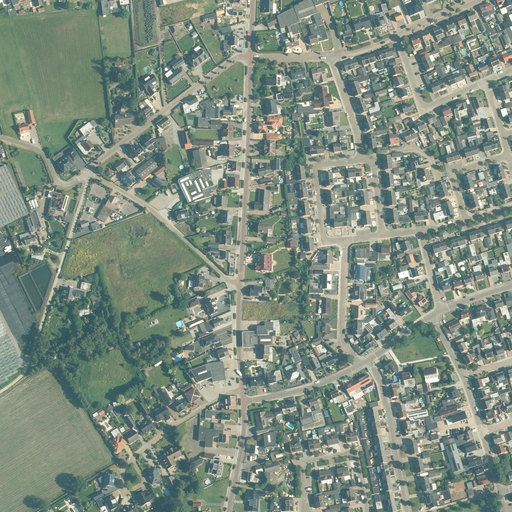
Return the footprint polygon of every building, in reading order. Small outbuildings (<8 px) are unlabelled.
[(109,0),(101,1),(103,16),(109,15),(108,11),(111,10),(109,0)] [(263,11),(263,13),(264,13),(269,14),(272,14),(272,13),(275,14),(276,4),(272,4),(272,0),(270,0),(269,0),(264,0),(265,4),(265,7),(264,9),(264,10),(263,11)] [(278,16),(277,17),(277,18),(278,20),(281,30),(281,31),(281,33),(282,33),(285,32),(286,32),(286,33),(286,34),(281,36),(283,43),(285,42),(286,48),(292,47),(292,48),(299,46),(298,42),(298,41),(297,41),(297,40),(294,41),(292,36),(298,34),(299,34),(301,33),(298,23),(299,23),(299,20),(313,15),(317,14),(315,7),(328,2),(327,0),(307,0),(298,5),(298,6),(293,7),(294,8),(281,15),(278,16)] [(405,0),(403,1),(405,6),(409,16),(414,14),(418,12),(422,10),(418,1),(417,0),(405,0)] [(505,8),(501,0),(498,0),(496,1),(500,10),(501,10),(502,14),(507,11),(506,8),(505,8)] [(507,0),(501,0),(505,8),(506,8),(511,6),(510,2),(509,2),(507,0)] [(484,6),(487,12),(489,16),(495,13),(492,6),(491,6),(490,4),(484,6)] [(487,12),(484,6),(480,8),(482,14),(483,18),(489,16),(487,12)] [(227,7),(222,7),(223,9),(223,11),(224,11),(226,11),(225,16),(229,16),(237,17),(242,17),(242,11),(232,11),(232,8),(227,7)] [(394,10),(388,12),(390,19),(394,17),(397,22),(404,19),(401,14),(398,15),(397,12),(395,13),(394,10)] [(214,13),(202,17),(203,23),(209,21),(211,20),(215,19),(214,16),(216,15),(216,13),(214,14),(214,13)] [(374,13),(370,14),(372,22),(374,21),(376,29),(378,29),(383,28),(383,27),(388,26),(386,18),(381,19),(380,18),(376,20),(374,13)] [(477,19),(474,13),(467,16),(472,27),(476,25),(474,21),(477,19)] [(316,24),(308,26),(310,32),(312,37),(309,38),(309,40),(311,45),(318,43),(318,42),(322,40),(323,41),(328,40),(327,35),(324,26),(323,25),(322,21),(320,15),(317,14),(313,15),(314,17),(314,19),(316,24)] [(506,30),(511,27),(511,23),(509,16),(505,18),(507,23),(503,25),(505,30),(507,29),(506,30)] [(353,20),(353,18),(352,19),(356,32),(365,29),(365,30),(372,28),(368,17),(359,20),(359,19),(353,20)] [(460,27),(463,26),(463,25),(465,29),(468,28),(464,17),(457,20),(460,27)] [(266,22),(269,27),(277,23),(275,19),(274,18),(266,22)] [(481,20),(478,21),(483,32),(486,31),(481,20)] [(447,25),(446,25),(449,32),(452,30),(454,34),(457,33),(452,22),(449,24),(449,23),(446,24),(447,25)] [(492,29),(490,30),(487,23),(484,24),(487,31),(490,36),(494,34),(497,33),(494,28),(492,29)] [(345,35),(343,35),(344,41),(354,39),(350,25),(346,26),(347,31),(345,32),(345,35)] [(32,27),(30,40),(39,42),(40,36),(44,37),(45,29),(32,27)] [(443,34),(442,32),(440,27),(436,29),(433,30),(438,42),(441,41),(439,36),(443,34)] [(508,34),(506,30),(503,31),(505,35),(503,36),(506,45),(511,43),(508,34)] [(422,35),(424,40),(427,47),(430,45),(428,41),(431,39),(429,32),(425,34),(422,35)] [(456,43),(456,44),(461,42),(461,41),(462,41),(460,35),(453,38),(452,36),(448,38),(451,45),(455,43),(455,44),(456,43)] [(418,37),(411,40),(415,50),(419,49),(417,45),(421,44),(418,37)] [(224,41),(224,51),(231,51),(231,47),(237,47),(237,38),(232,38),(231,38),(231,41),(224,41)] [(444,47),(451,45),(448,38),(445,39),(445,41),(442,42),(444,47)] [(485,55),(482,47),(471,51),(474,58),(476,57),(474,52),(480,50),(482,55),(485,55)] [(188,59),(194,68),(202,62),(207,58),(201,50),(188,59)] [(391,50),(385,52),(388,59),(394,57),(391,50)] [(388,59),(385,52),(379,54),(381,61),(385,59),(386,63),(389,62),(388,59)] [(500,65),(494,52),(491,53),(494,59),(490,61),(493,68),(497,66),(500,65)] [(505,63),(510,61),(508,55),(505,56),(503,52),(500,54),(503,62),(504,61),(505,63)] [(170,64),(171,66),(174,70),(184,63),(178,55),(175,58),(176,60),(170,64)] [(374,55),(368,57),(370,64),(376,62),(374,55)] [(479,67),(482,73),(488,70),(485,61),(487,60),(485,56),(480,58),(482,63),(481,64),(482,66),(479,67)] [(370,64),(368,57),(361,59),(364,66),(370,64)] [(422,59),(424,65),(431,62),(428,57),(422,59)] [(357,61),(351,63),(353,70),(359,68),(357,61)] [(459,61),(454,63),(456,69),(458,68),(459,73),(462,71),(460,65),(459,61)] [(431,62),(424,65),(427,72),(434,69),(431,62)] [(353,70),(351,63),(344,65),(346,72),(353,70)] [(386,69),(382,70),(378,72),(378,74),(379,74),(380,75),(384,73),(385,75),(386,75),(387,75),(388,75),(391,74),(393,77),(400,75),(398,68),(395,69),(394,66),(390,67),(386,69)] [(472,66),(466,69),(468,73),(470,78),(477,75),(476,74),(477,73),(476,70),(475,71),(472,66)] [(365,67),(362,68),(364,77),(369,75),(373,74),(373,72),(367,74),(365,67)] [(327,78),(326,75),(324,68),(320,70),(317,71),(317,69),(312,70),(314,80),(317,79),(318,80),(319,80),(320,84),(327,82),(326,78),(327,78)] [(355,77),(356,80),(364,77),(362,68),(358,69),(360,74),(359,76),(355,77)] [(440,68),(436,70),(433,72),(433,73),(437,72),(439,77),(440,76),(442,80),(445,79),(440,68)] [(167,79),(172,86),(173,85),(172,85),(177,81),(176,80),(180,78),(180,79),(184,76),(179,69),(167,79)] [(289,77),(290,81),(293,80),(293,81),(306,78),(308,88),(312,87),(309,73),(306,74),(305,69),(288,73),(289,77)] [(460,74),(454,77),(457,84),(463,81),(460,74)] [(157,93),(153,86),(157,83),(152,75),(141,83),(151,97),(157,93)] [(369,75),(364,77),(356,80),(350,82),(351,85),(353,91),(360,89),(358,83),(360,83),(370,79),(369,75)] [(290,81),(289,77),(275,77),(275,78),(267,78),(266,86),(279,86),(281,86),(282,82),(288,82),(290,81)] [(454,77),(448,79),(449,82),(451,86),(457,84),(454,77)] [(395,84),(396,88),(404,85),(401,78),(390,82),(391,86),(395,84)] [(0,96),(0,97),(7,99),(11,83),(0,80),(0,81),(0,96)] [(431,86),(431,87),(431,88),(434,94),(440,91),(437,84),(435,80),(432,81),(434,85),(431,86)] [(443,81),(437,84),(440,91),(446,88),(443,81)] [(128,83),(119,84),(120,88),(124,88),(125,92),(129,92),(128,83)] [(511,92),(508,83),(505,83),(506,87),(499,89),(501,95),(508,93),(511,92)] [(374,91),(375,93),(375,96),(376,96),(379,96),(387,93),(386,88),(380,90),(378,84),(372,86),(374,91)] [(314,104),(315,109),(330,107),(329,102),(332,102),(331,94),(328,95),(327,88),(318,89),(319,96),(315,97),(314,98),(314,101),(310,101),(310,105),(314,104)] [(50,98),(47,99),(52,109),(57,106),(55,103),(61,101),(56,90),(55,91),(54,89),(51,91),(52,92),(48,94),(50,98)] [(355,97),(362,95),(360,89),(353,91),(355,97)] [(398,96),(401,96),(402,99),(408,97),(406,90),(400,92),(399,90),(393,92),(394,97),(398,96)] [(202,99),(212,95),(210,91),(201,94),(202,99)] [(283,93),(283,100),(294,98),(293,91),(289,92),(288,92),(283,93)] [(510,100),(511,103),(511,102),(511,91),(511,92),(508,93),(501,95),(503,102),(510,100)] [(186,104),(183,106),(185,114),(191,113),(189,110),(191,109),(192,111),(197,109),(195,106),(199,104),(198,102),(200,101),(200,100),(197,96),(185,103),(186,104)] [(139,106),(139,107),(141,109),(142,111),(146,117),(153,112),(151,110),(154,109),(151,105),(147,99),(145,101),(143,102),(139,102),(139,106)] [(480,99),(473,101),(475,106),(478,116),(476,117),(471,118),(473,123),(476,122),(476,121),(480,120),(488,118),(486,111),(484,112),(483,108),(482,104),(482,103),(480,99)] [(364,100),(362,101),(357,102),(359,108),(366,106),(370,105),(368,102),(365,103),(364,100)] [(380,109),(380,108),(393,105),(395,104),(393,100),(379,104),(378,104),(380,109)] [(266,102),(266,106),(267,111),(268,110),(269,116),(278,114),(276,101),(266,102)] [(467,109),(464,101),(456,104),(458,110),(454,110),(456,121),(461,120),(459,112),(462,111),(467,109)] [(370,109),(369,110),(370,112),(370,114),(381,111),(380,109),(378,104),(378,102),(375,103),(374,103),(375,107),(376,107),(370,109)] [(314,112),(314,111),(313,107),(302,108),(302,104),(298,105),(298,108),(297,109),(298,113),(304,112),(304,113),(314,112)] [(467,106),(471,118),(476,117),(471,104),(467,106)] [(411,105),(398,109),(398,108),(395,109),(395,110),(398,109),(398,110),(400,115),(413,111),(411,105)] [(361,115),(368,112),(366,106),(359,108),(361,115)] [(210,108),(209,108),(209,111),(207,111),(205,111),(205,119),(198,118),(198,127),(210,128),(210,119),(220,119),(221,116),(235,117),(235,109),(230,109),(229,112),(224,112),(225,107),(221,107),(221,108),(216,108),(215,107),(210,108)] [(443,111),(442,110),(445,118),(448,116),(449,117),(453,116),(449,107),(445,109),(445,110),(443,111)] [(49,108),(41,110),(44,120),(51,118),(49,108)] [(328,119),(329,128),(339,126),(338,119),(339,118),(339,113),(333,114),(332,110),(326,111),(326,115),(329,115),(329,119),(328,119)] [(35,124),(32,111),(27,112),(30,125),(35,124)] [(130,114),(125,115),(124,113),(124,112),(123,112),(121,112),(120,113),(120,116),(115,117),(116,122),(115,123),(115,128),(120,128),(120,127),(122,127),(121,126),(131,125),(131,121),(136,121),(135,113),(129,113),(130,114)] [(384,119),(385,124),(387,128),(396,124),(402,122),(401,116),(389,120),(389,123),(387,123),(386,119),(384,119)] [(435,116),(428,119),(429,122),(428,122),(429,123),(430,125),(433,123),(434,123),(436,128),(437,127),(440,133),(440,132),(444,131),(442,125),(441,124),(439,119),(436,120),(435,116)] [(363,120),(365,126),(372,123),(370,117),(363,120)] [(168,126),(170,124),(166,118),(156,126),(159,129),(157,130),(160,133),(164,130),(163,129),(165,128),(167,131),(170,129),(167,126),(168,126)] [(267,134),(267,130),(272,131),(272,132),(277,132),(277,128),(276,128),(276,125),(277,123),(282,123),(282,119),(275,118),(275,119),(274,119),(268,119),(268,124),(265,124),(264,123),(264,122),(261,122),(261,124),(260,124),(261,124),(260,127),(259,127),(259,130),(260,130),(260,134),(267,134)] [(486,119),(472,123),(473,125),(474,129),(475,129),(476,128),(482,127),(481,124),(484,123),(486,131),(493,129),(490,121),(487,122),(486,119)] [(89,123),(79,130),(81,133),(84,136),(89,133),(94,130),(89,123)] [(365,126),(367,132),(374,130),(372,123),(365,126)] [(421,124),(417,126),(420,133),(423,131),(425,135),(428,133),(424,123),(421,124)] [(29,131),(27,124),(21,125),(21,124),(18,125),(20,133),(29,131)] [(221,137),(221,138),(222,138),(222,141),(228,141),(228,138),(231,138),(231,130),(232,130),(233,126),(228,126),(222,126),(222,133),(221,137)] [(399,131),(401,138),(403,142),(406,141),(407,143),(412,141),(407,131),(403,133),(402,130),(399,131)] [(409,130),(407,131),(412,141),(417,139),(414,132),(411,133),(409,130)] [(191,144),(190,141),(188,132),(186,133),(181,134),(184,145),(191,144)] [(339,133),(328,134),(328,140),(328,145),(332,144),(331,140),(333,140),(333,136),(335,136),(339,135),(339,133)] [(149,135),(143,141),(146,144),(148,148),(148,147),(148,148),(151,151),(152,151),(154,149),(151,145),(152,145),(155,142),(153,140),(149,135)] [(393,135),(390,135),(391,145),(399,144),(398,136),(393,136),(393,135)] [(84,136),(75,143),(84,155),(88,152),(94,148),(84,136)] [(162,147),(163,151),(168,150),(165,137),(159,139),(159,141),(161,147),(162,147)] [(307,137),(302,137),(303,140),(304,148),(311,147),(310,139),(307,139),(307,137)] [(265,148),(265,151),(265,157),(276,157),(276,156),(277,155),(277,154),(276,153),(276,152),(276,142),(266,142),(265,148)] [(471,149),(471,150),(473,156),(479,154),(477,148),(474,149),(472,142),(469,143),(471,149)] [(489,144),(491,151),(498,149),(496,142),(489,144)] [(489,144),(483,146),(485,153),(491,151),(489,144)] [(139,154),(143,151),(139,145),(136,147),(136,148),(135,149),(133,146),(131,147),(130,147),(129,147),(128,148),(128,149),(127,150),(133,159),(135,158),(135,159),(136,158),(137,158),(138,157),(138,156),(139,155),(139,154)] [(225,156),(221,156),(221,157),(221,160),(225,160),(225,157),(228,157),(228,158),(229,158),(229,157),(233,157),(233,150),(234,150),(234,146),(223,146),(223,153),(225,153),(225,156)] [(67,157),(57,165),(63,174),(74,166),(72,163),(73,162),(73,163),(80,158),(73,148),(66,153),(69,157),(68,157),(67,157)] [(454,162),(461,160),(459,153),(455,154),(454,149),(451,150),(454,162)] [(204,150),(199,151),(192,152),(196,170),(203,169),(208,168),(204,150)] [(454,162),(451,150),(447,151),(449,156),(446,157),(448,164),(454,162)] [(471,150),(464,151),(466,158),(473,156),(471,150)] [(150,174),(158,168),(151,160),(148,157),(146,159),(148,162),(136,172),(142,180),(150,174)] [(406,174),(414,171),(416,171),(415,167),(421,166),(419,158),(414,159),(413,158),(409,159),(411,166),(409,167),(410,169),(406,170),(406,174)] [(126,169),(120,161),(114,167),(118,172),(121,170),(123,173),(133,166),(127,159),(124,162),(128,167),(126,169)] [(285,159),(274,159),(274,171),(280,171),(280,167),(285,167),(285,159)] [(239,172),(239,163),(233,163),(232,165),(227,165),(227,170),(232,170),(232,172),(239,172)] [(294,166),(290,168),(291,171),(296,169),(295,168),(297,168),(298,174),(298,175),(305,174),(304,167),(301,168),(301,167),(306,166),(306,164),(299,164),(294,166)] [(152,173),(156,176),(166,169),(162,165),(152,173)] [(0,228),(29,214),(6,166),(0,168),(0,228)] [(214,186),(212,182),(211,171),(218,170),(217,166),(203,169),(195,172),(188,175),(188,176),(178,181),(178,182),(188,204),(211,197),(210,194),(213,193),(212,190),(215,190),(214,186)] [(495,169),(497,175),(504,173),(502,167),(495,169)] [(423,169),(416,171),(414,171),(416,176),(417,180),(430,176),(428,170),(424,172),(423,169)] [(129,172),(121,178),(123,182),(124,181),(129,188),(135,182),(133,179),(129,172)] [(497,175),(495,176),(497,182),(491,184),(487,185),(488,188),(492,187),(499,185),(498,182),(506,179),(505,176),(506,176),(505,173),(504,174),(504,173),(497,175)] [(286,176),(287,185),(290,185),(297,184),(297,182),(298,181),(306,181),(305,174),(298,175),(298,174),(295,175),(295,180),(290,181),(290,175),(286,176)] [(235,188),(235,189),(236,189),(236,188),(238,188),(239,175),(227,175),(226,182),(222,182),(222,189),(226,189),(226,187),(230,187),(230,188),(235,188)] [(431,181),(430,176),(417,180),(417,181),(420,181),(422,187),(425,186),(428,185),(427,182),(431,181)] [(464,178),(466,185),(473,183),(471,176),(464,178)] [(157,177),(152,184),(159,189),(161,186),(165,188),(168,183),(165,180),(164,182),(157,177)] [(474,189),(473,186),(477,185),(476,182),(473,183),(466,185),(468,191),(474,189)] [(436,183),(428,185),(425,186),(428,196),(431,195),(434,194),(433,188),(437,186),(436,183)] [(438,186),(440,192),(447,190),(445,184),(438,186)] [(299,190),(295,190),(295,194),(296,193),(300,193),(307,192),(306,185),(301,186),(299,186),(299,190)] [(501,187),(503,194),(510,191),(508,185),(501,187)] [(348,188),(336,189),(336,192),(344,191),(345,197),(349,197),(348,191),(348,188)] [(388,194),(388,200),(396,199),(399,199),(399,193),(408,192),(407,189),(396,190),(396,193),(388,194)] [(364,190),(348,191),(349,197),(355,196),(355,194),(359,193),(360,193),(361,196),(356,197),(357,200),(358,200),(368,199),(368,193),(365,193),(365,190),(364,190)] [(449,197),(447,190),(440,192),(442,199),(449,197)] [(255,210),(259,210),(259,211),(269,212),(269,205),(270,192),(260,191),(260,196),(261,196),(261,199),(260,204),(255,203),(255,210)] [(510,191),(503,194),(505,200),(511,198),(510,191)] [(49,192),(47,197),(51,198),(51,197),(56,198),(53,207),(57,209),(61,211),(64,212),(64,211),(65,212),(65,211),(66,206),(67,206),(69,198),(53,192),(53,193),(49,192)] [(295,198),(295,193),(291,194),(288,194),(289,203),(299,202),(300,202),(299,198),(295,198)] [(428,196),(428,197),(430,205),(442,202),(441,199),(434,201),(434,200),(433,200),(429,201),(429,200),(432,199),(431,195),(428,196)] [(469,197),(471,203),(478,201),(476,195),(469,197)] [(120,211),(119,210),(122,207),(121,206),(121,205),(119,204),(119,205),(116,204),(118,200),(111,196),(105,207),(104,206),(97,219),(104,222),(108,215),(109,215),(112,210),(117,213),(119,212),(120,211)] [(217,208),(221,208),(226,208),(226,198),(218,197),(218,198),(214,198),(214,204),(217,204),(217,208)] [(39,198),(31,201),(34,208),(42,205),(39,198)] [(336,199),(328,200),(329,206),(331,206),(331,209),(340,207),(347,207),(348,206),(350,206),(349,203),(348,204),(338,205),(337,205),(336,199)] [(432,209),(436,208),(436,207),(440,206),(442,212),(453,209),(451,202),(450,203),(449,200),(442,202),(430,205),(432,209)] [(350,203),(349,203),(350,206),(350,211),(361,210),(360,207),(351,209),(350,207),(352,206),(351,201),(350,201),(350,203)] [(471,203),(473,210),(480,208),(478,201),(471,203)] [(331,209),(330,209),(331,220),(335,219),(334,212),(341,212),(340,207),(331,209)] [(41,228),(42,228),(44,227),(38,211),(37,209),(30,211),(31,213),(33,213),(38,229),(41,228)] [(454,215),(453,209),(442,212),(440,213),(436,214),(433,215),(435,221),(439,220),(438,217),(441,216),(447,215),(447,217),(448,217),(451,216),(454,215)] [(188,217),(187,210),(176,213),(177,220),(185,218),(186,222),(199,218),(198,214),(188,217)] [(361,210),(350,211),(351,218),(351,221),(354,221),(355,221),(356,221),(357,220),(356,214),(361,213),(361,210)] [(221,224),(226,224),(231,225),(231,217),(232,217),(232,213),(221,212),(220,220),(222,220),(221,224)] [(400,222),(401,223),(403,222),(403,223),(411,223),(410,216),(398,217),(391,218),(391,225),(399,224),(398,221),(400,220),(400,222)] [(35,232),(34,227),(31,218),(26,219),(29,229),(31,234),(35,232)] [(91,225),(93,232),(100,229),(98,222),(91,225)] [(259,233),(268,234),(268,229),(273,229),(273,226),(259,225),(259,233)] [(500,225),(494,227),(496,234),(502,232),(500,225)] [(494,227),(487,229),(490,236),(496,234),(494,227)] [(293,239),(291,239),(293,239),(304,238),(303,234),(305,234),(305,235),(312,234),(311,228),(304,229),(304,228),(300,228),(301,234),(299,235),(299,233),(292,234),(293,239)] [(475,233),(478,240),(484,238),(482,231),(475,233)] [(230,245),(231,237),(231,233),(221,232),(221,233),(219,233),(218,238),(221,238),(220,245),(226,246),(226,245),(230,245)] [(26,245),(35,242),(34,236),(29,238),(28,233),(19,236),(21,241),(24,240),(26,245)] [(469,234),(470,239),(471,242),(478,240),(475,233),(469,234)] [(300,242),(300,241),(304,241),(304,238),(293,239),(294,249),(294,248),(296,248),(295,242),(300,242)] [(464,238),(458,240),(460,247),(461,247),(466,245),(465,243),(464,238)] [(453,249),(460,247),(458,240),(451,242),(453,249)] [(399,246),(398,243),(396,244),(398,250),(404,248),(405,252),(411,250),(410,246),(410,243),(409,243),(408,243),(399,246)] [(448,251),(446,244),(439,246),(441,253),(448,251)] [(378,250),(378,259),(386,259),(386,254),(390,254),(390,246),(382,246),(382,250),(378,250)] [(439,246),(433,247),(435,255),(438,254),(439,257),(442,256),(441,253),(439,246)] [(215,256),(222,257),(222,260),(228,261),(228,253),(223,253),(223,252),(218,252),(219,249),(218,249),(211,248),(211,249),(211,253),(215,253),(215,256)] [(371,262),(376,262),(376,253),(371,252),(371,256),(369,256),(370,249),(356,249),(356,251),(356,252),(356,258),(371,259),(371,262)] [(324,257),(324,261),(322,261),(322,263),(315,263),(315,261),(309,261),(309,269),(329,269),(330,264),(333,265),(333,253),(330,252),(329,252),(324,252),(324,257)] [(508,252),(503,254),(506,263),(507,262),(508,263),(507,263),(508,265),(511,264),(511,263),(508,252)] [(470,265),(483,260),(482,254),(473,258),(470,259),(469,259),(470,265)] [(412,255),(400,259),(402,266),(409,264),(415,262),(412,255)] [(259,272),(264,272),(272,272),(272,256),(260,256),(260,262),(260,265),(256,265),(256,271),(260,271),(259,272)] [(469,259),(463,261),(464,263),(466,263),(466,264),(468,269),(471,268),(470,265),(469,259)] [(493,265),(488,266),(491,277),(498,275),(496,269),(499,268),(497,260),(492,262),(493,265)] [(503,260),(499,261),(501,268),(503,274),(510,272),(509,266),(505,267),(503,260)] [(367,268),(374,268),(374,274),(377,275),(377,264),(367,264),(367,268)] [(480,265),(473,267),(475,275),(477,281),(484,279),(480,265)] [(359,281),(360,281),(365,281),(365,267),(356,267),(356,276),(355,276),(355,280),(359,281)] [(411,270),(398,274),(400,279),(408,277),(409,280),(413,279),(419,277),(417,269),(411,271),(411,270)] [(468,278),(463,279),(464,280),(465,285),(472,283),(471,278),(468,270),(466,271),(468,278)] [(462,286),(460,279),(462,278),(460,273),(455,275),(456,280),(453,281),(455,288),(460,287),(460,286),(462,285),(462,286)] [(332,290),(332,285),(333,276),(323,276),(322,289),(332,290)] [(442,276),(436,278),(440,292),(444,290),(444,291),(446,290),(447,291),(451,289),(450,287),(449,283),(450,283),(449,280),(449,279),(443,281),(442,276)] [(189,281),(189,287),(193,287),(193,288),(194,288),(193,290),(194,291),(195,292),(197,292),(198,291),(199,291),(199,288),(202,288),(202,284),(202,282),(204,282),(204,277),(193,277),(193,282),(189,281)] [(266,280),(266,288),(260,287),(255,287),(255,290),(251,290),(251,297),(259,297),(259,294),(262,294),(262,293),(263,293),(263,291),(270,291),(271,284),(272,284),(273,280),(266,280)] [(406,283),(408,289),(415,286),(413,280),(406,283)] [(82,283),(80,289),(89,291),(90,285),(82,283)] [(354,297),(354,300),(355,300),(360,300),(364,301),(366,301),(367,294),(364,294),(364,289),(367,289),(369,290),(369,288),(373,288),(373,285),(373,284),(365,284),(365,285),(363,285),(358,285),(358,288),(355,288),(355,294),(356,294),(356,296),(355,296),(354,297)] [(65,292),(64,292),(63,296),(64,296),(64,300),(72,301),(73,297),(83,299),(84,292),(66,288),(65,292)] [(422,295),(417,298),(416,296),(411,289),(405,294),(410,301),(411,300),(414,298),(420,306),(427,302),(422,295)] [(90,296),(94,307),(96,307),(99,306),(100,310),(104,308),(101,300),(100,301),(98,294),(90,296)] [(200,304),(196,297),(186,302),(189,309),(200,304)] [(213,299),(209,301),(204,303),(209,316),(218,312),(214,303),(215,303),(213,299)] [(322,314),(330,315),(330,308),(330,305),(331,305),(331,300),(322,299),(322,314)] [(502,316),(506,315),(507,320),(511,319),(507,306),(504,307),(502,301),(501,300),(496,302),(495,303),(497,309),(500,308),(502,316)] [(391,303),(387,306),(392,312),(396,309),(391,303)] [(398,310),(402,317),(407,313),(408,314),(411,312),(407,305),(401,309),(401,308),(398,310)] [(255,306),(254,317),(263,318),(264,306),(255,306)] [(354,307),(354,313),(355,313),(356,313),(356,315),(355,315),(355,320),(358,320),(357,324),(362,324),(362,323),(368,324),(373,320),(371,317),(367,319),(363,319),(364,308),(354,307)] [(488,316),(490,321),(495,319),(492,309),(487,311),(486,307),(476,310),(478,319),(488,316)] [(398,326),(395,322),(397,320),(393,314),(389,309),(386,311),(390,317),(388,319),(390,322),(387,324),(391,331),(398,326)] [(464,324),(467,324),(466,319),(469,318),(467,312),(461,314),(463,320),(461,320),(462,325),(462,326),(465,325),(464,324)] [(0,385),(8,381),(7,378),(17,373),(16,370),(21,367),(20,364),(22,363),(0,318),(0,385)] [(204,326),(204,327),(207,332),(224,324),(222,319),(210,324),(208,321),(203,323),(204,326)] [(476,334),(476,335),(480,334),(480,333),(481,332),(480,328),(478,328),(477,326),(478,326),(476,319),(472,320),(476,334)] [(458,320),(452,323),(448,326),(448,325),(447,325),(451,332),(452,334),(455,333),(454,330),(461,327),(458,320)] [(265,327),(258,327),(258,335),(267,335),(267,331),(273,331),(273,330),(279,330),(279,321),(274,321),(274,323),(273,323),(265,323),(265,327)] [(332,321),(322,321),(323,339),(333,339),(332,337),(333,337),(333,334),(332,334),(332,332),(329,332),(329,328),(332,328),(332,326),(333,326),(333,323),(332,323),(332,321)] [(365,328),(362,324),(357,324),(355,323),(355,327),(354,327),(354,334),(353,334),(353,335),(355,335),(358,339),(362,336),(362,329),(363,329),(365,328)] [(372,334),(371,335),(373,337),(374,336),(375,337),(377,336),(380,340),(388,334),(382,327),(377,330),(372,333),(372,334)] [(368,332),(359,339),(361,343),(362,343),(363,344),(366,342),(365,340),(366,340),(367,341),(363,344),(368,350),(375,344),(370,337),(371,336),(368,332)] [(256,334),(243,334),(244,349),(257,349),(256,334)] [(223,346),(221,342),(219,343),(216,335),(202,340),(204,347),(213,344),(214,345),(215,349),(223,346)] [(462,337),(459,338),(455,341),(457,344),(464,341),(467,340),(466,338),(465,336),(462,337)] [(273,337),(263,337),(258,337),(257,338),(257,344),(259,345),(259,346),(264,346),(273,346),(273,337)] [(506,337),(502,338),(503,342),(504,342),(504,344),(508,343),(511,352),(511,351),(511,339),(508,341),(506,337)] [(496,341),(493,342),(495,349),(496,351),(498,356),(504,354),(502,347),(499,348),(496,341)] [(109,351),(117,347),(114,342),(108,345),(107,344),(105,345),(106,346),(107,346),(109,351)] [(470,345),(468,342),(464,344),(458,347),(461,353),(467,350),(466,347),(470,345)] [(488,351),(484,352),(486,356),(485,356),(486,357),(487,359),(494,357),(492,350),(493,350),(492,345),(491,344),(486,345),(487,348),(488,351)] [(269,347),(261,347),(261,356),(259,356),(259,360),(268,360),(268,356),(269,356),(269,347)] [(296,347),(289,351),(290,354),(291,354),(293,358),(294,357),(296,363),(291,365),(293,369),(295,368),(294,366),(297,364),(298,365),(302,363),(301,361),(302,360),(296,349),(296,347)] [(220,349),(216,350),(219,360),(229,356),(226,349),(220,351),(220,349)] [(472,359),(476,357),(474,353),(468,356),(464,358),(468,365),(474,362),(472,359)] [(318,357),(324,369),(336,363),(331,354),(328,355),(327,356),(326,354),(321,356),(318,357)] [(313,371),(321,368),(316,358),(309,362),(306,356),(302,359),(306,366),(310,364),(313,371)] [(389,361),(383,366),(386,371),(388,369),(392,375),(396,372),(397,373),(399,372),(398,366),(394,361),(390,363),(389,361)] [(198,383),(212,378),(212,383),(225,381),(223,362),(210,364),(190,371),(198,383)] [(298,365),(297,364),(294,366),(295,368),(293,369),(286,372),(291,381),(299,377),(300,381),(305,379),(298,365)] [(282,380),(280,371),(275,372),(274,374),(274,377),(272,377),(271,373),(267,374),(266,369),(262,369),(264,379),(268,378),(269,385),(277,383),(276,381),(282,380)] [(424,371),(425,376),(425,379),(437,377),(436,369),(430,370),(430,369),(424,371)] [(406,374),(403,375),(403,380),(405,386),(408,386),(415,384),(414,379),(411,379),(410,376),(411,376),(411,375),(410,376),(410,373),(409,373),(406,373),(406,374)] [(508,384),(507,380),(506,378),(505,379),(503,373),(496,375),(496,376),(493,377),(495,383),(496,383),(495,382),(498,381),(499,384),(502,383),(502,384),(503,384),(503,386),(508,384)] [(251,377),(251,378),(251,379),(251,387),(263,386),(262,376),(258,376),(258,378),(255,378),(255,377),(254,376),(253,375),(252,375),(251,376),(251,377)] [(345,388),(347,392),(349,395),(349,394),(351,398),(353,397),(355,400),(364,395),(362,392),(364,391),(367,389),(373,385),(371,382),(372,382),(368,375),(345,388)] [(488,378),(475,382),(477,390),(483,388),(482,384),(490,382),(488,378)] [(392,384),(392,386),(393,390),(390,391),(391,399),(398,397),(398,393),(401,393),(399,385),(400,385),(400,383),(395,384),(392,384)] [(418,394),(430,391),(429,383),(416,385),(418,394)] [(191,385),(182,391),(190,404),(200,398),(191,385)] [(444,407),(439,409),(440,413),(445,412),(455,409),(458,408),(456,404),(454,400),(455,400),(460,398),(461,397),(460,395),(459,395),(458,391),(457,391),(456,388),(450,390),(451,393),(447,394),(449,398),(446,399),(446,400),(442,401),(444,407)] [(159,392),(158,393),(160,396),(167,407),(173,403),(164,389),(159,392)] [(500,396),(499,396),(498,391),(497,392),(497,393),(492,395),(490,389),(478,393),(481,400),(484,399),(485,401),(493,398),(495,397),(496,397),(500,396)] [(337,391),(330,394),(332,399),(333,400),(336,398),(339,406),(342,405),(344,409),(351,406),(348,401),(348,399),(346,400),(346,399),(344,395),(340,397),(337,391)] [(504,394),(499,396),(500,396),(502,402),(504,401),(504,402),(508,414),(511,412),(511,405),(510,406),(508,401),(506,401),(504,394)] [(225,405),(225,410),(233,410),(232,406),(236,406),(235,398),(228,398),(228,399),(225,399),(225,405)] [(493,408),(492,405),(495,404),(494,401),(493,398),(485,401),(485,403),(482,404),(484,411),(493,408)] [(302,431),(305,430),(325,425),(323,418),(317,399),(309,402),(311,407),(314,406),(316,411),(308,414),(307,413),(306,412),(305,411),(304,411),(304,406),(299,407),(300,416),(301,416),(302,426),(301,426),(302,431)] [(398,406),(399,413),(406,411),(413,410),(413,409),(414,408),(413,406),(412,406),(410,406),(409,404),(415,403),(414,399),(407,401),(408,404),(398,406)] [(187,406),(183,400),(174,405),(178,412),(178,411),(179,413),(185,410),(184,408),(187,406)] [(351,406),(344,409),(347,415),(357,411),(352,400),(348,401),(351,406)] [(296,411),(295,407),(294,402),(285,404),(287,410),(290,409),(291,412),(296,411)] [(141,404),(138,406),(145,417),(149,414),(141,404)] [(163,407),(161,404),(157,406),(159,409),(152,413),(158,422),(162,420),(162,419),(164,418),(166,421),(170,419),(168,416),(169,416),(163,406),(163,407)] [(496,418),(495,415),(498,414),(499,416),(505,413),(503,407),(501,408),(497,409),(497,410),(485,414),(487,418),(486,418),(486,419),(487,419),(488,421),(496,418)] [(285,419),(282,408),(274,410),(277,420),(285,419)] [(97,412),(92,415),(94,418),(99,415),(103,412),(102,409),(99,411),(97,412)] [(415,419),(424,417),(429,416),(427,410),(411,413),(406,414),(406,411),(399,413),(400,419),(414,416),(415,419)] [(450,412),(440,415),(442,421),(451,418),(453,424),(467,419),(464,412),(458,414),(456,410),(452,411),(450,412)] [(219,412),(205,411),(205,418),(212,419),(212,416),(215,416),(218,416),(218,419),(221,420),(229,421),(230,415),(219,414),(219,412)] [(259,428),(256,429),(257,436),(270,433),(270,431),(269,428),(268,420),(273,418),(272,413),(265,414),(265,413),(264,413),(264,414),(262,414),(262,413),(256,415),(258,425),(259,425),(259,428)] [(128,414),(124,416),(132,429),(135,426),(128,414)] [(429,416),(424,417),(425,420),(427,426),(433,424),(435,423),(441,421),(442,422),(442,421),(440,415),(440,414),(437,415),(437,414),(433,415),(429,416)] [(139,427),(141,431),(144,435),(154,428),(149,421),(144,425),(142,421),(140,421),(137,423),(140,427),(139,427)] [(403,423),(405,430),(412,429),(411,428),(416,427),(415,424),(414,424),(413,422),(411,422),(410,422),(403,423)] [(199,427),(198,441),(205,442),(205,443),(205,448),(212,448),(212,444),(213,437),(219,438),(219,435),(223,435),(223,431),(206,429),(206,427),(199,427)] [(111,443),(111,444),(111,445),(114,449),(116,453),(122,449),(121,448),(124,446),(127,444),(124,440),(122,437),(117,429),(113,431),(117,438),(115,439),(112,441),(112,442),(111,443)] [(382,435),(380,429),(373,430),(374,433),(370,434),(371,437),(375,436),(375,437),(382,435)] [(415,438),(417,438),(423,436),(422,433),(420,433),(420,430),(413,431),(413,432),(412,432),(412,429),(405,430),(406,436),(415,434),(415,438)] [(283,436),(282,430),(276,431),(257,436),(258,441),(261,441),(262,448),(253,447),(252,455),(265,456),(266,452),(266,448),(277,447),(276,437),(283,437),(283,436)] [(130,444),(139,438),(135,432),(126,438),(130,444)] [(447,437),(442,438),(443,442),(444,443),(445,446),(445,447),(445,448),(446,451),(450,463),(461,460),(459,454),(458,451),(458,450),(462,449),(461,448),(464,447),(475,444),(475,443),(474,442),(471,433),(466,434),(461,436),(448,440),(448,437),(447,437)] [(316,435),(313,435),(313,438),(316,450),(321,449),(319,440),(318,437),(316,437),(316,435)] [(223,436),(222,440),(218,439),(218,443),(228,444),(228,436),(223,436)] [(502,442),(500,436),(493,438),(495,445),(502,442)] [(299,437),(294,438),(295,441),(297,453),(302,452),(301,447),(301,443),(300,443),(300,440),(299,437)] [(417,444),(420,443),(420,441),(416,441),(409,442),(411,449),(418,448),(417,444)] [(464,447),(461,448),(462,449),(462,452),(465,450),(466,453),(467,454),(468,454),(472,453),(472,452),(475,452),(477,451),(475,444),(464,447)] [(502,446),(496,448),(499,455),(505,453),(510,451),(511,454),(511,453),(511,449),(510,450),(510,447),(504,449),(502,446)] [(162,461),(167,470),(176,466),(173,461),(182,456),(177,448),(173,450),(172,449),(168,451),(168,452),(160,457),(162,461)] [(270,454),(273,462),(285,459),(282,450),(270,454)] [(499,463),(506,461),(504,456),(499,458),(499,459),(498,459),(498,461),(496,461),(498,467),(500,467),(499,463)] [(193,468),(202,463),(203,460),(202,457),(191,463),(193,468)] [(469,465),(463,466),(464,470),(470,468),(470,469),(472,468),(483,465),(482,464),(483,463),(482,461),(481,458),(468,461),(469,465)] [(461,460),(450,463),(450,464),(452,468),(453,473),(464,470),(463,466),(461,460)] [(209,469),(208,473),(211,474),(220,476),(221,471),(221,469),(222,469),(223,463),(218,462),(214,461),(212,469),(209,469)] [(266,475),(267,475),(269,480),(272,479),(270,474),(281,471),(278,462),(264,466),(266,475)] [(424,466),(416,467),(418,474),(425,473),(424,469),(429,468),(428,465),(424,466)] [(149,476),(148,477),(152,485),(156,483),(158,484),(159,484),(160,484),(161,483),(161,482),(161,480),(159,476),(156,470),(154,467),(149,470),(150,472),(149,472),(149,473),(149,474),(149,475),(149,476)] [(464,470),(453,473),(454,475),(455,478),(459,477),(458,474),(462,473),(463,476),(467,475),(466,472),(467,472),(468,474),(476,472),(477,475),(479,474),(484,473),(482,467),(477,468),(473,470),(472,468),(470,469),(470,468),(464,470)] [(390,478),(389,472),(382,473),(379,473),(380,480),(379,480),(390,478)] [(255,475),(249,474),(248,481),(255,483),(255,486),(262,487),(263,484),(266,484),(266,481),(263,481),(264,480),(254,479),(255,475)] [(113,487),(114,476),(108,476),(108,477),(105,476),(103,476),(98,479),(100,483),(103,483),(103,489),(108,489),(108,486),(113,487)] [(476,481),(472,482),(473,488),(477,487),(488,484),(486,476),(481,477),(477,478),(478,481),(476,481)] [(172,477),(166,480),(169,487),(169,488),(170,491),(173,489),(176,488),(174,485),(175,485),(172,477)] [(384,486),(391,485),(390,478),(379,480),(381,486),(384,486)] [(428,478),(421,480),(422,486),(430,485),(428,478)] [(443,490),(442,489),(441,489),(434,491),(432,484),(430,485),(422,486),(424,493),(425,493),(425,496),(428,495),(432,494),(437,493),(442,492),(443,492),(443,490)] [(143,495),(143,494),(137,497),(142,506),(150,502),(149,501),(153,499),(149,491),(145,494),(143,495)] [(246,496),(246,501),(248,501),(248,502),(249,502),(248,511),(253,511),(255,511),(258,511),(258,504),(256,504),(257,497),(259,497),(265,497),(265,492),(249,491),(249,494),(246,494),(246,496)] [(442,492),(445,501),(451,499),(449,491),(445,492),(443,492),(442,492)] [(95,501),(104,496),(101,492),(92,497),(95,501)] [(437,493),(432,494),(428,495),(428,496),(427,497),(425,498),(427,502),(428,505),(429,505),(431,509),(438,506),(436,502),(440,501),(439,498),(437,493)] [(106,506),(109,511),(118,507),(113,497),(109,498),(108,495),(96,501),(100,509),(106,506)]
